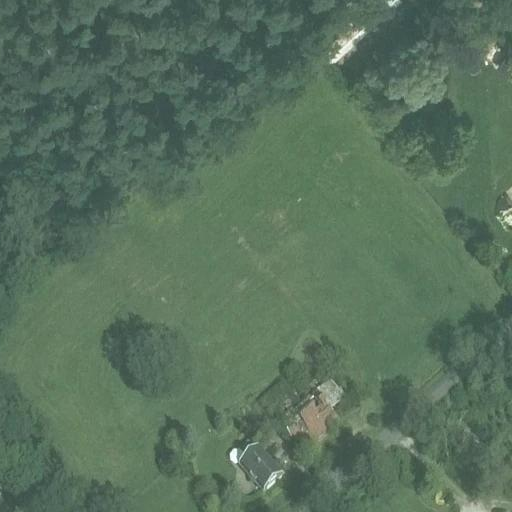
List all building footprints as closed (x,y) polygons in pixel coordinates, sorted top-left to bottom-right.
[(348,0),(306,38),(329,64),(400,0),(348,0)] [(505,72),(511,62),(511,50),(509,47),(495,65),(505,72)] [(310,386),(291,402),(280,388),(258,405),(264,413),(271,407),(274,410),(281,404),(284,408),(270,419),(298,454),(339,421),(310,386)] [(240,451),(249,460),(239,469),(262,495),(281,477),(258,451),(257,451),(249,443),(240,451)] [(14,464),(6,457),(0,450),(0,477),(1,478),(14,464)]
